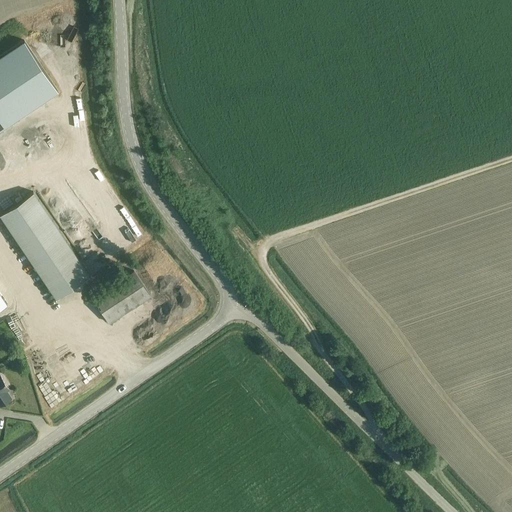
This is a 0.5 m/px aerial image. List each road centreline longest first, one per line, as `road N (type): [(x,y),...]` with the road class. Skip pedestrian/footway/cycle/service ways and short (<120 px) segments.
road 1 (track): [(380,443),(261,254),(276,241),(511,161)]
road 2 (unclassified): [(227,306),(256,322),(450,511)]
road 3 (tertiary): [(120,39),(137,162),(222,282),(227,306)]
road 4 (tertiary): [(0,474),(215,323),(227,306)]
